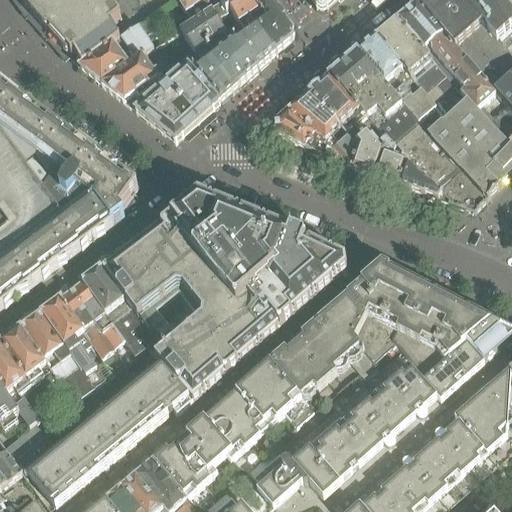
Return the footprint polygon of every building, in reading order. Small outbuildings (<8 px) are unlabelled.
[(17,0),(21,5),(20,5),(24,12),(70,62),(75,57),(83,68),(120,44),(112,32),(122,25),(103,0),(101,0),(100,1),(98,0),(17,0)] [(180,36),(238,0),(179,0),(177,2),(176,3),(178,6),(160,19),(176,40),(180,36)] [(196,59),(207,52),(218,44),(227,39),(219,26),(228,21),(227,20),(231,17),(239,30),(251,22),(274,7),(268,0),(238,0),(180,36),(196,59)] [(307,0),(309,1),(308,2),(309,3),(310,3),(316,13),(315,13),(317,15),(317,14),(318,15),(321,17),(324,17),(326,16),(327,16),(329,15),(328,14),(338,6),(345,0),(307,0)] [(473,35),(442,0),(428,0),(427,2),(421,7),(420,7),(418,9),(456,54),(469,43),(467,40),(473,35)] [(511,73),(511,19),(496,0),(442,0),(473,35),(467,40),(469,43),(472,46),(472,47),(486,62),(473,72),(497,99),(509,88),(502,81),(511,73)] [(511,0),(496,0),(511,19),(511,0)] [(295,38),(285,24),(274,7),(251,22),(280,58),(293,46),(295,38)] [(511,115),(497,99),(473,72),(456,54),(418,9),(398,27),(434,70),(460,99),(467,107),(469,105),(509,151),(511,147),(511,115)] [(104,92),(153,55),(154,54),(145,40),(148,40),(160,32),(153,22),(139,32),(120,44),(83,68),(81,69),(83,71),(80,73),(80,74),(102,91),(104,92)] [(280,58),(251,22),(239,30),(247,41),(237,48),(260,75),(280,58)] [(434,70),(398,27),(388,35),(378,43),(416,86),(434,70)] [(446,126),(414,87),(416,86),(378,43),(364,55),(359,59),(391,93),(421,126),(432,139),(446,126)] [(260,75),(237,48),(236,47),(226,54),(218,44),(207,52),(241,92),(260,75)] [(241,92),(207,52),(196,59),(205,70),(194,78),(221,109),(241,92)] [(167,91),(160,85),(171,76),(153,55),(104,92),(124,108),(125,108),(136,117),(167,91)] [(421,126),(391,93),(359,59),(340,75),(332,82),(377,130),(391,145),(394,149),(421,126)] [(221,109),(194,78),(185,67),(171,76),(160,85),(167,91),(199,128),(221,109)] [(511,73),(502,81),(509,88),(497,99),(511,115),(511,73)] [(356,149),(377,130),(332,82),(314,98),(310,101),(356,149)] [(142,201),(137,194),(25,112),(5,96),(0,90),(0,316),(125,223),(123,219),(121,218),(123,214),(142,201)] [(199,128),(167,91),(136,117),(136,118),(176,149),(199,128)] [(381,185),(391,145),(377,130),(356,149),(310,101),(289,119),(315,142),(348,171),(346,173),(381,185)] [(501,191),(511,179),(511,147),(509,151),(469,105),(467,107),(446,126),(432,139),(421,126),(394,149),(408,164),(449,210),(449,209),(474,219),(489,204),(489,203),(499,193),(501,192),(501,191)] [(315,142),(289,119),(277,130),(277,134),(278,138),(305,154),(315,142)] [(348,171),(315,142),(305,154),(305,155),(322,163),(346,173),(348,171)] [(400,192),(408,164),(394,149),(391,145),(381,185),(400,192)] [(449,210),(408,164),(400,192),(449,210)] [(193,406),(313,304),(335,285),(347,274),(346,264),(307,245),(199,201),(122,260),(102,275),(116,293),(156,347),(147,354),(160,367),(193,406)] [(391,308),(404,282),(383,271),(370,282),(391,308)] [(156,347),(116,293),(102,275),(83,289),(125,349),(135,363),(147,354),(156,347)] [(393,339),(397,332),(383,325),(391,309),(391,308),(370,282),(317,327),(347,364),(360,353),(374,369),(386,358),(391,362),(400,355),(425,384),(448,365),(440,355),(422,346),(418,352),(408,346),(393,339)] [(408,346),(426,310),(432,297),(404,282),(391,308),(391,309),(383,325),(397,332),(393,339),(408,346)] [(125,349),(83,289),(72,297),(113,357),(125,349)] [(113,357),(72,297),(62,305),(84,339),(90,346),(89,347),(102,364),(113,357)] [(440,355),(461,311),(432,297),(426,310),(408,346),(418,352),(422,346),(440,355)] [(96,371),(76,345),(84,339),(62,305),(42,320),(95,395),(95,396),(105,388),(96,375),(97,374),(95,372),(96,371)] [(448,365),(468,349),(493,328),(461,311),(440,355),(448,365)] [(95,395),(42,320),(22,334),(74,409),(95,395)] [(347,364),(317,327),(270,367),(301,404),(314,392),(317,396),(337,379),(334,375),(347,364)] [(484,368),(511,343),(511,337),(493,328),(468,349),(484,368)] [(74,409),(22,334),(2,349),(26,386),(37,379),(50,397),(65,417),(74,409)] [(15,394),(26,386),(2,349),(0,350),(0,390),(7,400),(5,401),(10,407),(19,419),(30,434),(36,430),(40,426),(25,405),(15,394)] [(441,407),(465,385),(484,368),(468,349),(448,365),(425,384),(423,386),(436,402),(441,407)] [(55,511),(56,511),(169,420),(168,419),(173,415),(177,420),(193,406),(160,367),(55,453),(48,445),(19,468),(26,477),(55,511)] [(301,404),(270,367),(236,397),(267,434),(284,420),(296,433),(314,418),(301,404)] [(436,402),(423,386),(413,374),(405,380),(403,377),(393,385),(419,417),(436,402)] [(511,374),(510,375),(488,394),(509,418),(511,374)] [(419,417),(393,385),(376,400),(404,431),(419,417)] [(19,419),(10,407),(5,401),(7,400),(0,390),(0,433),(1,433),(5,439),(18,430),(14,423),(19,419)] [(507,441),(508,428),(509,418),(488,394),(459,419),(455,423),(459,427),(484,456),(487,459),(507,441)] [(267,434),(236,397),(205,425),(204,426),(215,438),(212,441),(210,444),(211,446),(211,448),(213,449),(216,449),(227,462),(231,467),(267,434)] [(404,431),(376,400),(360,414),(388,445),(404,431)] [(388,445),(360,414),(344,428),(372,459),(388,445)] [(372,459),(344,428),(340,423),(307,452),(309,455),(339,488),(372,459)] [(212,441),(215,438),(204,426),(205,425),(204,424),(187,439),(188,440),(185,442),(213,473),(227,462),(216,449),(213,449),(211,448),(211,446),(210,444),(212,441)] [(484,456),(459,427),(443,442),(471,473),(480,465),(477,462),(484,456)] [(30,434),(24,439),(33,451),(39,446),(45,441),(36,430),(30,434)] [(24,439),(17,444),(26,457),(33,451),(24,439)] [(188,504),(217,479),(218,478),(213,473),(185,442),(169,456),(167,453),(153,465),(186,504),(187,503),(188,504)] [(471,473),(443,442),(426,456),(452,484),(458,478),(461,482),(471,473)] [(17,444),(11,449),(20,462),(26,457),(17,444)] [(11,449),(5,455),(7,458),(14,467),(20,462),(11,449)] [(339,488),(309,455),(293,470),(290,466),(287,465),(284,466),(274,455),(251,475),(248,478),(249,478),(261,492),(257,495),(272,511),(274,511),(303,487),(304,488),(306,489),(309,488),(324,505),(341,490),(339,488)] [(452,484),(426,456),(410,470),(438,502),(448,494),(445,490),(452,484)] [(23,481),(14,467),(7,458),(0,463),(0,498),(9,492),(8,491),(23,481)] [(178,511),(186,504),(153,465),(135,479),(162,511),(178,511)] [(438,502),(410,470),(394,485),(419,511),(426,507),(429,510),(438,502)] [(162,511),(135,479),(121,491),(137,511),(162,511)] [(419,511),(394,485),(362,511),(419,511)] [(137,511),(121,491),(107,503),(113,511),(137,511)] [(245,511),(242,508),(239,511),(227,498),(209,511),(245,511)] [(113,511),(107,503),(96,511),(113,511)]
